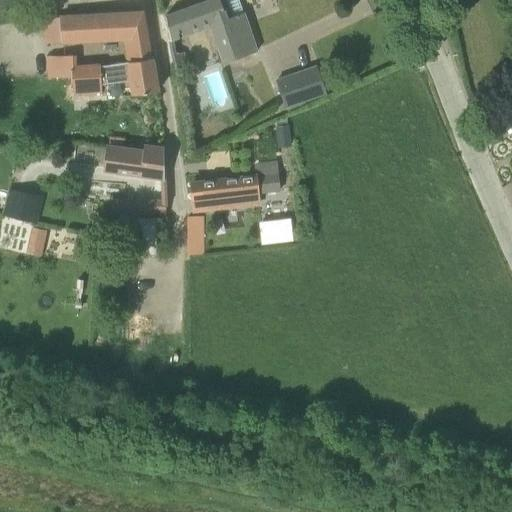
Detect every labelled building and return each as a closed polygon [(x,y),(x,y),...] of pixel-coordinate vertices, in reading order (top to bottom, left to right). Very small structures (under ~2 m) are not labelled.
[(209,0),(166,15),(170,35),(208,22),(209,25),(213,23),(226,62),(258,51),(239,0),(209,0)] [(143,11),(60,17),(62,42),(126,38),(127,45),(148,41),(143,11)] [(187,66),(184,54),(183,52),(175,54),(178,68),(187,66)] [(73,76),(74,87),(74,95),(103,94),(102,85),(129,80),(132,95),(157,91),(151,58),(128,62),(101,66),(101,64),(76,65),(76,55),(51,57),(53,77),(73,76)] [(285,107),(286,107),(288,112),(307,106),(305,100),(327,92),(318,66),(276,81),(285,107)] [(108,148),(105,170),(164,178),(164,148),(144,146),(144,151),(108,148)] [(255,165),(256,176),(192,183),(194,199),(196,199),(198,211),(246,205),(261,204),(260,192),(274,190),(272,174),(271,163),(255,165)] [(40,200),(18,195),(9,193),(4,216),(35,223),(40,200)] [(130,216),(147,216),(146,201),(115,201),(115,212),(130,212),(130,216)] [(261,216),(262,240),(295,239),(294,215),(261,216)] [(202,254),(202,216),(187,216),(187,254),(202,254)] [(45,230),(31,227),(26,251),(40,254),(45,230)]
